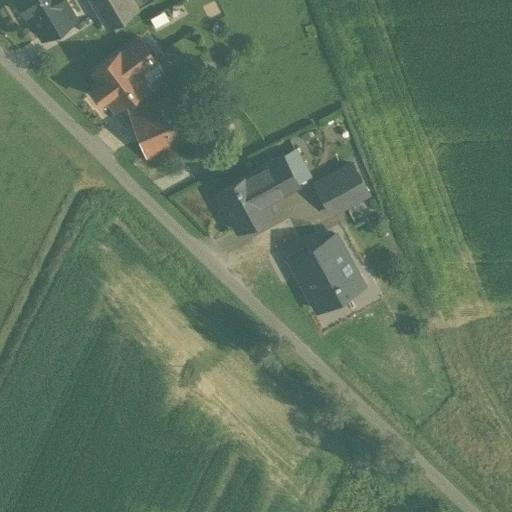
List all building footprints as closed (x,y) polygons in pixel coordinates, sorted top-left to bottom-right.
[(72,17),(61,0),(19,0),(41,36),(72,17)] [(135,9),(129,0),(90,0),(106,26),(135,9)] [(137,38),(121,51),(120,50),(93,71),(92,71),(91,72),(92,73),(99,82),(93,87),(91,88),(93,89),(99,97),(99,98),(100,99),(101,98),(103,97),(112,109),(114,108),(146,83),(138,73),(154,60),(137,38)] [(167,83),(117,117),(144,157),(194,123),(167,83)] [(305,176),(291,150),(281,156),(295,181),(305,176)] [(248,172),(215,190),(236,229),(269,211),(257,189),(273,180),(279,192),(296,183),(295,181),(281,156),(280,155),(263,163),(264,165),(249,174),(248,172)] [(350,163),(314,183),(330,212),(366,193),(350,163)] [(334,233),(288,258),(315,309),(359,286),(351,272),(356,270),(348,255),(346,255),(334,233)] [(388,259),(402,252),(395,237),(381,243),(388,259)]
